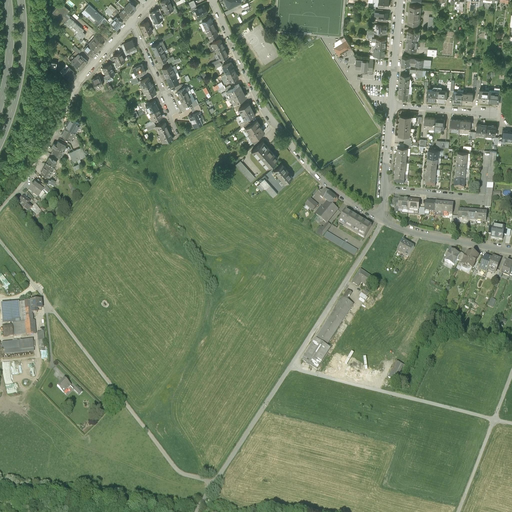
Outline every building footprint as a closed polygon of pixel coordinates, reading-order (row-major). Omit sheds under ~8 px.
[(169,0),(161,0),(160,1),(165,11),(173,8),(173,7),(172,5),(169,0)] [(124,6),(131,12),(135,7),(129,1),(128,1),(124,6)] [(52,12),(77,34),(80,37),(82,38),(85,34),(82,31),(83,30),(66,14),(70,10),(60,2),(52,12)] [(81,11),(97,24),(101,20),(104,22),(106,19),(102,15),(88,3),(81,11)] [(207,11),(204,3),(197,7),(195,8),(192,9),(192,10),(195,17),(201,14),(207,11)] [(110,15),(115,9),(110,4),(105,11),(110,15)] [(420,6),(409,5),(408,23),(419,24),(420,6)] [(125,18),(131,12),(124,6),(123,8),(118,12),(120,14),(119,15),(121,16),(122,15),(125,18)] [(162,17),(158,9),(150,12),(154,21),(156,25),(161,23),(159,18),(162,17)] [(382,12),(375,12),(374,16),(375,16),(374,19),(379,19),(379,20),(387,20),(388,13),(382,12)] [(118,18),(116,16),(113,20),(112,19),(109,22),(116,28),(122,22),(119,19),(120,18),(119,17),(118,18)] [(202,20),(205,28),(214,24),(210,16),(209,17),(201,20),(202,20)] [(148,20),(140,24),(144,33),(152,30),(148,20)] [(218,33),(214,24),(205,28),(209,37),(218,33)] [(387,26),(378,25),(377,32),(386,33),(387,26)] [(407,30),(406,38),(417,40),(417,36),(419,36),(419,31),(414,31),(414,29),(411,29),(411,30),(407,30)] [(92,40),(89,44),(97,51),(103,43),(95,36),(92,40)] [(351,47),(344,37),(341,39),(341,38),(335,42),(334,48),(339,55),(351,47)] [(371,46),(376,47),(385,47),(386,39),(374,37),(372,37),(372,38),(371,46)] [(212,42),(216,50),(224,46),(220,38),(212,42)] [(417,40),(406,38),(405,49),(416,51),(417,40)] [(136,47),(132,39),(124,43),(127,51),(128,51),(136,47)] [(151,45),(155,53),(163,49),(166,48),(162,40),(151,45)] [(92,57),(97,51),(89,44),(88,44),(83,49),(87,52),(86,53),(87,54),(88,53),(92,57)] [(78,54),(80,51),(74,46),(72,49),(78,54)] [(228,55),(224,46),(216,50),(219,59),(228,55)] [(384,56),(385,47),(376,47),(376,49),(374,49),(373,55),(384,56)] [(167,58),(163,49),(155,53),(159,61),(167,58)] [(125,59),(121,51),(113,55),(116,61),(117,63),(125,59)] [(78,54),(75,58),(84,66),(88,61),(81,55),(80,56),(78,54)] [(402,56),(401,63),(414,65),(415,58),(410,57),(407,56),(407,55),(404,55),(404,56),(402,56)] [(80,70),(84,66),(75,58),(74,57),(70,61),(80,70)] [(369,60),(356,59),(355,69),(373,71),(373,61),(373,58),(369,57),(369,60)] [(224,70),(225,72),(234,68),(231,61),(223,65),(225,69),(224,70)] [(106,75),(106,77),(107,76),(108,80),(109,81),(113,79),(111,74),(114,73),(110,63),(102,67),(106,75)] [(146,71),(142,63),(132,67),(134,71),(136,75),(146,71)] [(162,68),(166,76),(177,71),(178,71),(174,64),(171,66),(170,64),(162,68)] [(66,65),(60,73),(70,82),(75,75),(72,73),(73,72),(66,65)] [(238,77),(234,68),(225,72),(220,75),(224,82),(228,80),(229,81),(238,77)] [(179,76),(177,71),(166,76),(169,85),(178,81),(177,77),(179,76)] [(400,74),(399,84),(411,85),(411,79),(410,78),(409,78),(409,75),(400,74)] [(103,84),(99,75),(91,79),(97,90),(100,89),(99,86),(103,84)] [(140,80),(143,88),(152,84),(148,76),(140,80)] [(224,88),(221,81),(212,86),(214,90),(217,88),(218,91),(224,88)] [(155,92),(152,84),(143,88),(142,89),(144,93),(145,92),(147,95),(154,92),(155,92)] [(227,90),(230,96),(242,90),(240,87),(241,87),(240,86),(239,85),(238,84),(234,86),(231,87),(227,90)] [(411,85),(399,84),(398,96),(403,97),(403,96),(407,96),(408,92),(411,93),(411,85)] [(177,91),(180,98),(191,93),(188,85),(182,88),(177,91)] [(426,99),(436,100),(437,87),(433,86),(433,87),(432,88),(432,89),(427,89),(426,99)] [(441,87),(437,87),(436,100),(446,101),(447,91),(441,90),(441,87)] [(452,101),(462,102),(463,93),(463,89),(458,89),(457,90),(457,92),(453,92),(452,101)] [(244,94),(242,90),(230,96),(233,102),(233,103),(241,99),(245,97),(243,94),(244,94)] [(478,100),(488,101),(489,90),(485,90),(485,91),(479,91),(478,100)] [(495,91),(489,90),(488,101),(492,101),(493,103),(493,104),(493,105),(495,105),(496,104),(496,102),(498,102),(499,93),(495,92),(495,91)] [(194,99),(191,93),(180,98),(183,105),(191,101),(194,100),(194,99)] [(473,94),(463,93),(462,102),(472,103),(473,94)] [(145,103),(149,111),(158,107),(154,99),(145,103)] [(238,108),(241,114),(252,108),(249,102),(241,106),(238,108)] [(201,109),(198,103),(193,106),(190,107),(193,113),(199,110),(201,109)] [(162,116),(158,107),(149,111),(153,119),(153,120),(162,116)] [(255,114),(252,108),(241,114),(238,115),(241,120),(244,119),(247,118),(255,114)] [(193,113),(188,115),(190,118),(189,118),(190,120),(194,127),(202,123),(199,116),(201,115),(199,110),(193,113)] [(411,136),(411,135),(409,135),(410,131),(413,132),(413,128),(410,127),(411,120),(414,120),(414,116),(413,116),(400,114),(398,135),(405,135),(411,136)] [(70,117),(65,127),(75,132),(80,123),(70,117)] [(424,127),(433,128),(434,118),(427,117),(425,117),(424,127)] [(248,122),(247,118),(244,119),(241,120),(238,122),(241,127),(248,122)] [(445,118),(434,118),(433,128),(433,131),(438,131),(438,128),(444,129),(445,118)] [(450,130),(459,131),(460,120),(450,119),(450,130)] [(245,127),(249,134),(260,127),(261,126),(260,126),(260,125),(259,123),(256,120),(245,127)] [(471,121),(460,120),(459,131),(470,131),(470,132),(471,121)] [(157,128),(160,133),(168,129),(164,121),(156,125),(155,125),(155,126),(156,128),(157,128)] [(480,135),(486,135),(486,126),(481,125),(476,124),(476,132),(476,134),(480,134),(480,135)] [(491,126),(486,126),(486,135),(491,136),(491,135),(495,136),(496,126),(491,126)] [(71,140),(75,132),(65,127),(61,135),(71,140)] [(263,132),(260,127),(249,134),(248,134),(252,139),(252,140),(257,136),(263,132)] [(172,138),(168,129),(160,133),(161,137),(160,137),(162,142),(172,138)] [(505,144),(506,141),(511,141),(511,131),(502,130),(501,137),(501,140),(501,143),(505,144)] [(262,141),(251,150),(251,151),(252,150),(257,156),(256,157),(257,157),(258,156),(262,161),(261,162),(261,163),(263,162),(266,167),(265,168),(266,168),(277,158),(262,141)] [(55,148),(52,152),(61,157),(61,156),(66,147),(58,142),(56,145),(53,144),(52,146),(55,148)] [(397,146),(396,154),(407,154),(407,147),(397,146)] [(86,156),(82,147),(67,154),(69,159),(72,157),(74,162),(77,160),(79,164),(82,163),(80,159),(86,156)] [(428,149),(428,156),(438,157),(438,150),(428,149)] [(457,151),(457,159),(467,160),(467,152),(457,151)] [(496,152),(490,151),(485,207),(491,208),(496,152)] [(61,157),(52,152),(50,156),(60,161),(61,161),(63,157),(61,156),(61,157)] [(396,154),(396,161),(406,162),(407,154),(396,154)] [(428,156),(427,164),(437,165),(438,157),(428,156)] [(49,158),(45,165),(53,169),(57,162),(49,158)] [(457,159),(456,166),(466,167),(467,160),(457,159)] [(250,181),(255,177),(240,160),(235,164),(250,181)] [(396,161),(395,168),(405,169),(406,162),(396,161)] [(284,183),(292,176),(281,163),(273,170),(284,183)] [(427,164),(426,171),(436,172),(437,165),(427,164)] [(49,178),(53,169),(45,165),(41,174),(49,178)] [(456,166),(455,174),(466,175),(466,167),(456,166)] [(395,168),(395,176),(405,177),(405,169),(395,168)] [(426,171),(426,179),(436,179),(436,172),(426,171)] [(455,174),(455,181),(465,182),(466,175),(455,174)] [(404,184),(405,177),(395,176),(394,183),(404,184)] [(277,194),(264,179),(259,183),(273,197),(277,194)] [(435,187),(436,179),(426,179),(425,186),(435,187)] [(464,190),(465,182),(455,181),(454,189),(464,190)] [(39,185),(35,182),(29,189),(38,196),(44,190),(43,189),(41,187),(42,187),(39,184),(39,185)] [(74,195),(76,194),(71,183),(68,185),(74,195)] [(319,196),(326,202),(325,204),(326,205),(322,209),(321,208),(315,215),(326,223),(337,210),(332,206),(338,200),(325,189),(319,196)] [(23,196),(17,203),(24,208),(24,209),(28,212),(32,208),(27,204),(30,201),(23,196)] [(399,200),(393,199),(393,205),(390,205),(390,209),(391,212),(398,213),(398,210),(399,200)] [(310,200),(303,208),(308,212),(311,209),(313,211),(317,206),(310,200)] [(398,210),(408,211),(409,201),(399,200),(398,210)] [(419,202),(409,201),(408,211),(418,212),(419,209),(419,202)] [(425,212),(435,213),(436,203),(425,202),(425,209),(424,212),(425,212)] [(443,204),(436,203),(435,213),(442,214),(443,204)] [(35,204),(32,208),(28,212),(34,216),(40,210),(35,204)] [(453,205),(443,204),(442,214),(452,215),(453,205)] [(458,220),(468,221),(469,211),(459,210),(458,217),(458,220)] [(468,221),(476,222),(477,212),(469,211),(468,221)] [(338,224),(351,231),(359,219),(345,212),(338,224)] [(487,213),(477,212),(476,222),(486,223),(486,219),(487,213)] [(372,227),(359,219),(351,231),(364,239),(372,227)] [(330,226),(327,224),(323,229),(321,228),(317,233),(322,237),(330,226)] [(491,234),(490,238),(502,240),(503,235),(504,229),(492,227),(491,234)] [(324,238),(354,256),(357,251),(327,233),(324,238)] [(401,255),(401,254),(404,256),(405,256),(405,255),(408,257),(409,257),(414,248),(412,247),(411,247),(411,246),(409,245),(408,245),(406,243),(404,242),(403,242),(397,252),(397,253),(400,255),(401,255)] [(447,257),(445,261),(454,266),(457,260),(460,255),(459,255),(457,254),(457,253),(454,251),(453,252),(450,250),(450,251),(447,257)] [(463,262),(461,265),(467,268),(468,268),(468,267),(472,269),(476,261),(478,256),(475,255),(474,254),(474,255),(471,254),(471,255),(467,253),(467,255),(466,256),(463,262)] [(487,272),(488,271),(492,259),(485,256),(482,265),(480,270),(487,272)] [(493,258),(492,259),(488,271),(495,273),(495,274),(497,270),(500,260),(493,258)] [(510,274),(510,273),(511,268),(511,262),(507,260),(504,267),(502,272),(507,274),(507,273),(510,274)] [(374,279),(360,271),(352,283),(358,287),(361,282),(369,287),(374,279)] [(364,299),(368,291),(363,288),(359,297),(364,299)] [(347,291),(316,339),(326,346),(353,305),(346,300),(351,293),(347,291)] [(492,308),(496,301),(491,298),(487,305),(492,308)] [(41,301),(19,303),(21,323),(13,324),(14,335),(25,334),(25,337),(36,336),(35,322),(33,322),(32,314),(37,313),(37,310),(41,309),(41,301)] [(2,324),(20,322),(18,303),(0,305),(2,324)] [(302,360),(317,370),(330,349),(326,346),(316,339),(302,360)] [(34,351),(32,341),(1,345),(2,349),(4,349),(5,355),(34,351)] [(404,365),(396,362),(388,378),(396,381),(404,365)] [(71,386),(64,379),(57,386),(63,393),(71,386)]
